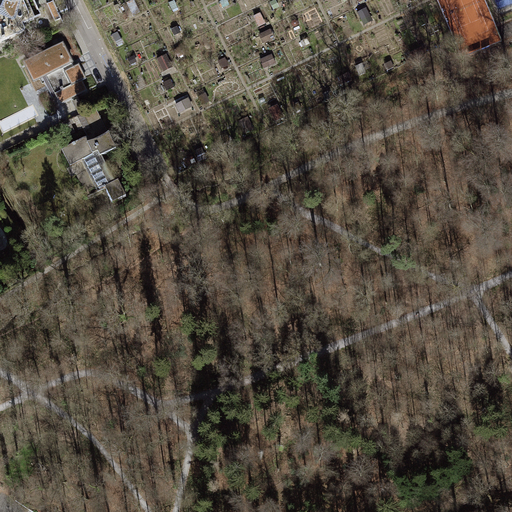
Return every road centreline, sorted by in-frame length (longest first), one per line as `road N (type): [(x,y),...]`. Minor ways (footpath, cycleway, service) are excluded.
road 1 (track): [(511,271),(210,390),(175,511)]
road 2 (track): [(511,93),(394,129),(223,207),(204,209),(171,191)]
road 3 (track): [(210,390),(165,406),(92,371),(0,407)]
road 4 (track): [(0,371),(100,446),(148,511)]
road 5 (residential): [(70,0),(149,159)]
